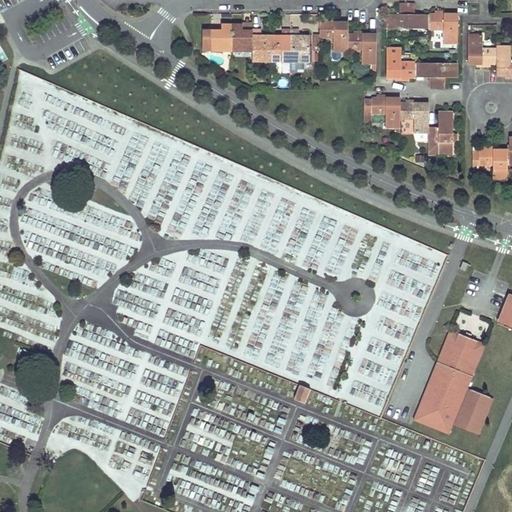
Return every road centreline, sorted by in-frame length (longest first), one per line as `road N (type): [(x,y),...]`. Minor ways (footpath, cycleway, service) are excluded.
road 1 (residential): [(511,228),(330,156),(144,45)]
road 2 (residential): [(336,0),(186,1),(144,45)]
